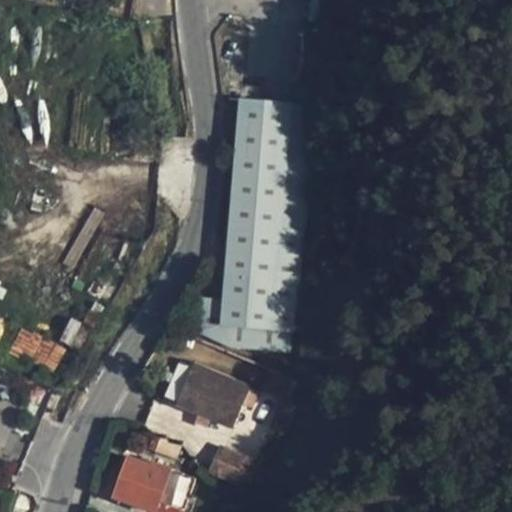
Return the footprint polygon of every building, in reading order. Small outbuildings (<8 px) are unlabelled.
[(290,103),(311,105),(313,76),(292,74),(290,103)] [(224,287),(221,325),(293,332),(311,105),(290,103),(240,98),(224,287)] [(224,287),(205,286),(202,335),(220,342),(221,325),(224,287)] [(293,332),(221,325),(220,342),(292,349),(293,332)] [(251,388),(195,364),(178,404),(234,428),(251,388)] [(220,446),(209,471),(234,482),(245,457),(220,446)] [(155,511),(157,511),(173,469),(154,462),(153,465),(129,455),(113,496),(155,511)] [(245,457),(234,482),(248,488),(259,463),(245,457)]
